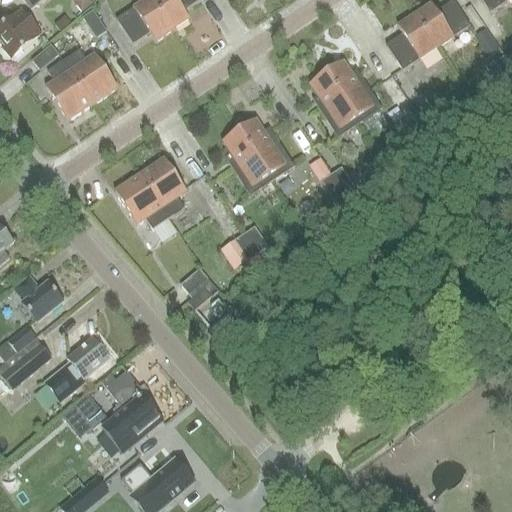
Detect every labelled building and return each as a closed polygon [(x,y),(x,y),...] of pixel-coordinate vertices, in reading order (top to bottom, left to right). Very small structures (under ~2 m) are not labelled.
[(21,0),(32,12),(45,0),(21,0)] [(155,45),(172,33),(149,0),(133,11),(116,22),(133,48),(150,37),(155,45)] [(149,0),(172,33),(189,22),(183,14),(200,3),(198,0),(149,0)] [(511,0),(479,0),(490,16),(507,4),(511,0)] [(431,7),(414,18),(436,51),(453,40),(470,29),(453,3),(436,15),(431,7)] [(92,12),(83,19),(95,39),(106,31),(92,12)] [(40,37),(34,29),(20,13),(0,29),(0,43),(5,50),(3,52),(11,62),(40,37)] [(402,37),(385,48),(402,74),(419,63),(436,51),(414,18),(397,29),(402,37)] [(58,55),(50,46),(31,62),(39,71),(58,55)] [(63,64),(92,108),(117,92),(95,58),(86,64),(79,53),(63,64)] [(511,81),(511,67),(505,57),(495,64),(508,84),(511,81)] [(67,125),(92,108),(63,64),(47,75),(54,85),(45,91),(67,125)] [(326,76),(360,127),(382,112),(356,73),(351,77),(343,65),(326,76)] [(338,141),(360,127),(326,76),(309,87),(317,99),(312,103),(338,141)] [(428,111),(418,117),(431,136),(441,129),(428,111)] [(418,117),(409,124),(421,142),(431,136),(418,117)] [(238,134),(272,185),(294,170),(269,131),(263,135),(255,123),(238,134)] [(250,199),(272,185),(238,134),(222,145),(230,157),(224,161),(250,199)] [(140,178),(169,222),(185,211),(178,201),(187,195),(165,161),(140,178)] [(341,170),(331,176),(350,206),(357,202),(354,198),(358,195),(354,190),(341,170)] [(350,206),(331,176),(321,182),(334,203),(341,213),(350,206)] [(152,233),(169,222),(140,178),(115,194),(137,228),(146,222),(152,233)] [(245,236),(258,256),(268,249),(255,229),(245,236)] [(0,269),(10,262),(3,255),(13,247),(0,230),(0,269)] [(248,262),(258,256),(245,236),(235,243),(248,262)] [(218,295),(208,282),(199,271),(180,286),(193,302),(205,292),(211,300),(218,295)] [(37,327),(63,306),(48,287),(39,294),(29,281),(14,293),(24,306),(22,307),(37,327)] [(194,314),(211,300),(205,292),(193,302),(188,306),(194,314)] [(221,340),(238,326),(230,317),(214,331),(211,333),(219,342),(221,340)] [(0,359),(6,367),(36,343),(35,342),(36,342),(27,330),(7,346),(6,345),(0,350),(0,359)] [(6,367),(0,371),(0,379),(12,395),(52,362),(41,347),(40,348),(36,343),(6,367)] [(61,374),(47,386),(60,403),(83,384),(109,364),(93,343),(66,363),(70,368),(61,374)] [(162,424),(143,400),(146,398),(145,397),(144,398),(126,375),(115,384),(110,378),(101,386),(119,408),(113,413),(118,419),(102,432),(122,457),(162,424)] [(79,439),(91,428),(96,434),(110,422),(87,395),(60,417),(79,439)] [(140,468),(121,484),(135,501),(142,496),(155,511),(161,511),(194,485),(176,464),(153,483),(140,468)] [(61,511),(86,511),(108,495),(97,482),(61,511)]
